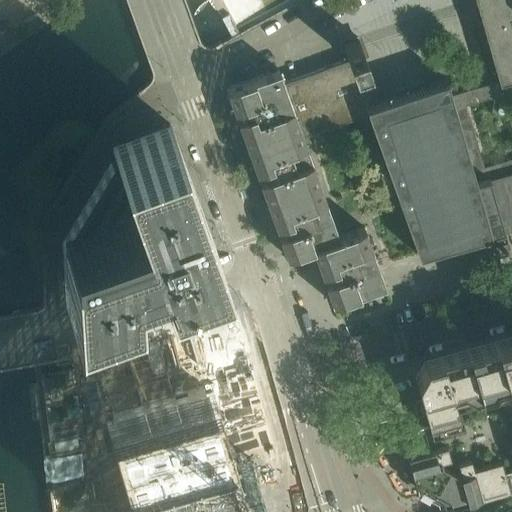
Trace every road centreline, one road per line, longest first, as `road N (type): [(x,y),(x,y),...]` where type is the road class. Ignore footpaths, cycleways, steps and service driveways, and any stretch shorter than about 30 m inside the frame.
road 1 (residential): [(0,344),(60,335),(258,276)]
road 2 (residential): [(511,310),(291,371)]
road 3 (residential): [(189,88),(258,276)]
road 4 (residential): [(189,88),(344,0)]
road 5 (residential): [(358,511),(317,391),(291,371)]
road 6 (residential): [(291,371),(327,511)]
